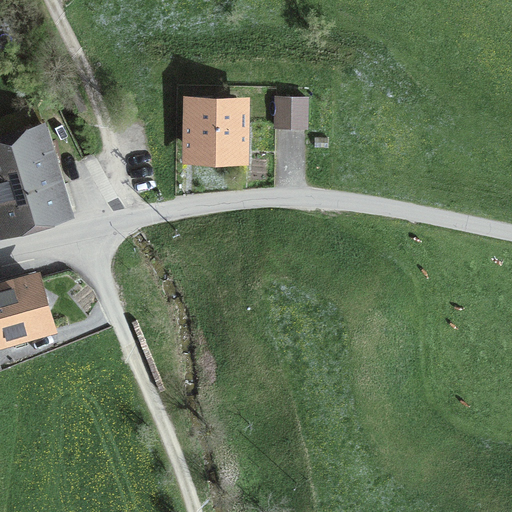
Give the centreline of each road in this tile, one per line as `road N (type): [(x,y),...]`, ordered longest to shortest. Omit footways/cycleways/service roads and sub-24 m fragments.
road 1 (unclassified): [(0,248),(134,214),(262,194),(379,202),(511,231)]
road 2 (track): [(189,511),(129,350),(93,268),(67,232)]
